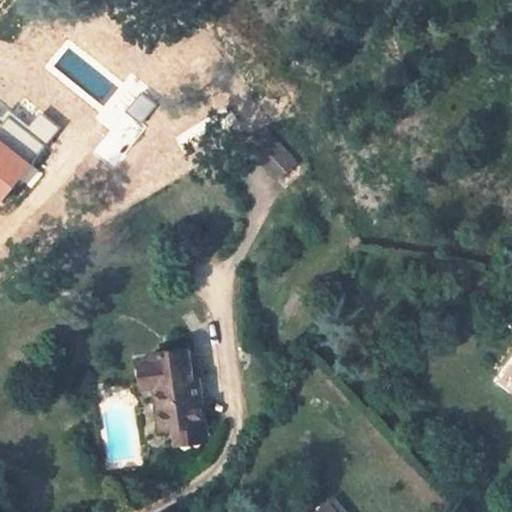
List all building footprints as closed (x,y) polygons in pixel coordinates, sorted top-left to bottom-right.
[(0,126),(0,139),(31,163),(58,128),(40,114),(28,129),(9,114),(2,124),(0,126)] [(0,202),(31,163),(0,139),(0,126),(2,124),(0,122),(0,202)] [(278,180),(298,163),(268,129),(248,146),(278,180)] [(158,387),(164,429),(175,428),(205,423),(198,375),(193,376),(189,349),(166,353),(167,360),(154,362),(142,364),(145,389),(158,387)] [(167,360),(166,353),(153,354),(154,362),(167,360)] [(207,441),(205,423),(175,428),(178,445),(207,441)] [(336,511),(329,502),(317,511),(336,511)]
